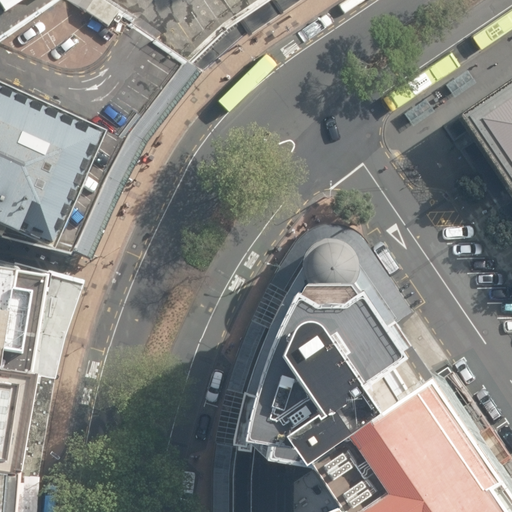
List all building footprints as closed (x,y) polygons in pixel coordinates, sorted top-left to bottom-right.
[(0,0),(0,42),(63,0),(0,0)] [(0,238),(71,257),(105,181),(126,137),(186,63),(141,33),(92,0),(63,0),(0,42),(0,238)] [(92,0),(141,33),(186,63),(224,27),(264,0),(92,0)] [(475,82),(467,71),(446,85),(454,97),(475,82)] [(511,75),(452,115),(463,132),(471,142),(511,202),(511,75)] [(434,111),(426,99),(405,114),(413,125),(434,111)] [(423,385),(438,375),(425,356),(409,332),(399,317),(407,312),(413,308),(369,243),(362,233),(355,227),(346,222),(337,219),(332,219),(328,219),(319,219),(310,223),(301,228),(294,236),(268,278),(249,315),(240,339),(232,362),(225,385),(221,400),(217,419),(214,438),(210,465),(209,489),(209,510),(209,511),(315,511),(341,502),(310,458),(352,430),(383,408),(385,410),(423,385)] [(0,371),(32,377),(62,280),(0,267),(0,371)] [(511,511),(511,455),(451,366),(444,371),(438,375),(423,385),(385,410),(383,408),(352,430),(310,458),(341,502),(347,511),(511,511)] [(0,371),(0,472),(14,475),(32,377),(0,371)] [(0,511),(11,511),(14,475),(0,472),(0,511)] [(347,511),(341,502),(315,511),(347,511)]
